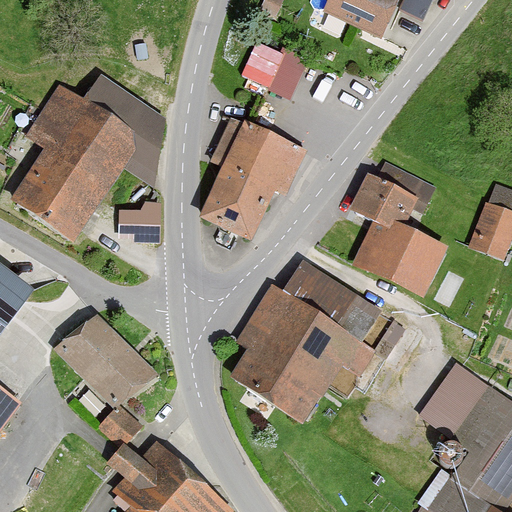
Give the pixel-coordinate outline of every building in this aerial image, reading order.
[(283,0),(264,0),(259,10),(276,18),(283,0)] [(381,39),(398,0),(328,0),(323,11),(381,39)] [(433,0),(402,0),(399,10),(423,22),(433,0)] [(256,41),(242,76),(295,95),(308,60),(256,41)] [(166,118),(101,74),(83,98),(59,84),(25,136),(44,149),(10,199),(74,243),(124,169),(154,189),(166,118)] [(308,151),(245,119),(243,122),(231,118),(210,162),(222,167),(200,217),(252,241),(275,191),(286,197),(308,151)] [(368,173),(349,210),(373,221),(401,234),(406,225),(413,210),(422,214),(436,187),(385,162),(378,177),(368,173)] [(504,262),(511,239),(511,190),(496,184),(488,203),(486,202),(468,248),(504,262)] [(160,244),(161,203),(145,202),(141,210),(119,210),(118,239),(134,239),(134,243),(160,244)] [(406,225),(401,234),(373,221),(352,265),(424,299),(449,246),(406,225)] [(272,285),(236,343),(247,349),(230,377),(303,425),(342,366),(360,378),(375,353),(376,351),(374,350),(363,342),(383,311),(303,259),(283,291),(272,285)] [(0,336),(35,289),(0,263),(0,336)] [(98,314),(53,350),(114,409),(158,374),(98,314)] [(374,350),(376,351),(375,353),(385,360),(405,330),(394,321),(374,350)] [(505,511),(511,502),(511,401),(456,363),(418,417),(469,452),(452,477),(441,469),(417,503),(421,507),(417,511),(505,511)] [(0,433),(23,403),(0,385),(0,433)] [(119,405),(98,429),(120,448),(124,443),(126,445),(143,426),(119,405)] [(112,491),(130,507),(125,511),(232,511),(234,510),(156,442),(141,458),(126,445),(124,443),(120,448),(106,463),(124,478),(112,491)] [(441,467),(445,469),(450,469),(455,468),(459,465),(461,460),(462,455),(460,450),(457,446),(452,444),(447,443),(442,445),(438,448),(436,453),(436,458),(437,463),(441,467)]
